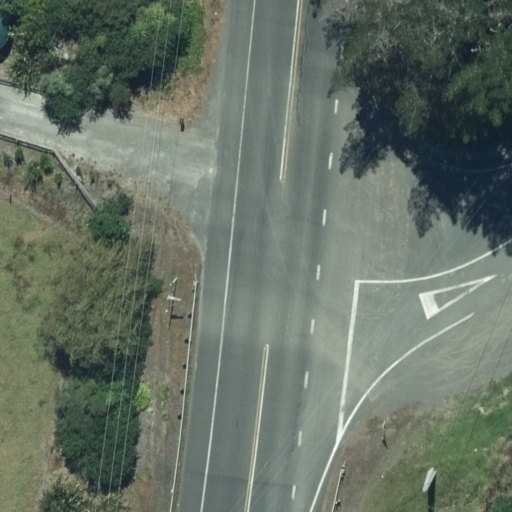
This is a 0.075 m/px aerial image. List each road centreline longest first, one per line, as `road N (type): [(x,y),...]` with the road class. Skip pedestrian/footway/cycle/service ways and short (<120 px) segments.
road 1 (primary): [(275,276),(302,0)]
road 2 (residential): [(275,276),(414,284),(511,240)]
road 3 (primary): [(245,511),(275,276)]
